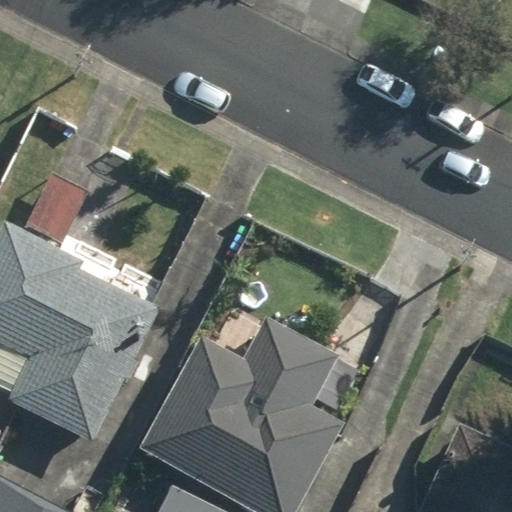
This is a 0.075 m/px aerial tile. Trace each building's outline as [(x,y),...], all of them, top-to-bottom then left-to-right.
[(24,230),(61,247),(86,196),(49,178),(24,230)] [(83,267),(0,227),(0,396),(7,399),(2,408),(14,414),(9,424),(66,451),(70,441),(88,448),(156,314),(79,275),(83,267)] [(135,454),(235,511),(295,511),(341,430),(308,411),(334,364),(234,308),(211,352),(195,343),(135,454)] [(511,511),(511,458),(454,432),(418,511),(511,511)] [(0,511),(55,511),(0,483),(0,511)] [(157,511),(210,511),(168,491),(157,511)]
